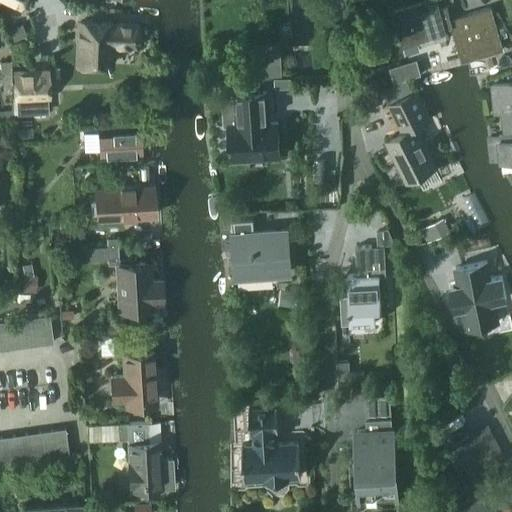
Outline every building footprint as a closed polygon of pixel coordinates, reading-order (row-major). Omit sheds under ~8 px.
[(7,0),(27,9),(31,0),(7,0)] [(492,7),(452,19),(447,4),(441,6),(438,0),(420,0),(394,8),(407,51),(449,38),(447,31),(448,31),(447,27),(452,26),(462,62),(504,50),(492,7)] [(112,42),(134,43),(137,41),(138,41),(139,39),(140,38),(140,37),(141,35),(141,34),(141,33),(141,31),(140,29),(139,27),(138,25),(137,25),(136,24),(83,20),(80,63),(110,66),(112,42)] [(261,51),(262,73),(283,72),(282,50),(261,51)] [(0,64),(2,78),(13,76),(11,59),(0,60),(0,64)] [(50,68),(14,69),(15,100),(51,99),(50,68)] [(511,83),(493,85),(496,114),(503,113),(505,136),(498,137),(500,162),(511,160),(511,83)] [(384,137),(404,178),(433,163),(415,128),(432,119),(426,107),(417,90),(387,106),(399,129),(384,137)] [(270,122),(268,91),(236,93),(238,124),(229,124),(232,159),(281,156),(279,121),(270,122)] [(139,130),(111,132),(112,151),(140,149),(139,130)] [(149,183),(148,164),(139,165),(140,183),(95,186),(97,218),(157,214),(155,183),(149,183)] [(428,243),(451,231),(444,217),(421,229),(428,243)] [(255,229),(254,219),(232,220),(233,230),(232,230),(235,278),(294,274),(290,226),(255,229)] [(119,259),(119,243),(107,243),(108,264),(117,264),(119,310),(155,308),(155,300),(163,300),(165,292),(165,285),(161,278),(153,279),(152,259),(137,260),(136,258),(119,259)] [(373,258),(373,245),(356,246),(358,274),(348,274),(349,294),(342,294),(342,307),(350,307),(351,322),(377,321),(376,306),(382,305),(379,257),(373,258)] [(459,283),(452,284),(456,310),(464,308),(468,327),(501,321),(497,302),(508,299),(503,275),(492,277),(489,260),(456,267),(459,283)] [(280,305),(297,307),(299,291),(282,289),(280,305)] [(37,316),(41,343),(54,341),(50,314),(37,316)] [(28,345),(41,343),(37,316),(24,318),(28,345)] [(11,319),(15,347),(28,345),(24,318),(11,319)] [(0,334),(2,348),(15,347),(11,319),(0,321),(0,334)] [(124,374),(109,375),(111,401),(125,400),(125,407),(157,405),(157,397),(154,351),(123,353),(124,373),(124,374)] [(277,437),(276,425),(279,425),(278,400),(250,402),(251,426),(254,426),(255,438),(243,438),(243,448),(241,448),(239,452),(240,460),(242,464),(244,463),(245,473),(265,472),(265,476),(269,475),(269,477),(273,480),(281,479),(284,477),(284,475),(288,474),(288,471),(301,470),(299,435),(277,437)] [(362,497),(388,495),(397,495),(395,464),(392,416),(367,417),(368,429),(358,430),(362,497)] [(129,422),(118,423),(119,439),(129,439),(132,489),(174,487),(173,458),(163,459),(162,439),(148,440),(147,434),(147,421),(129,422)] [(52,429),(56,456),(69,455),(66,427),(52,429)] [(43,458),(56,456),(52,429),(40,431),(43,458)] [(31,460),(43,458),(40,431),(27,433),(31,460)] [(475,482),(491,474),(469,432),(453,441),(475,482)] [(18,462),(31,460),(27,433),(14,435),(18,462)] [(5,464),(18,462),(14,435),(1,436),(5,464)] [(492,511),(481,491),(446,510),(446,511),(492,511)] [(55,504),(24,507),(24,511),(83,511),(82,502),(68,503),(55,504)] [(135,511),(151,511),(151,503),(135,504),(135,511)]
